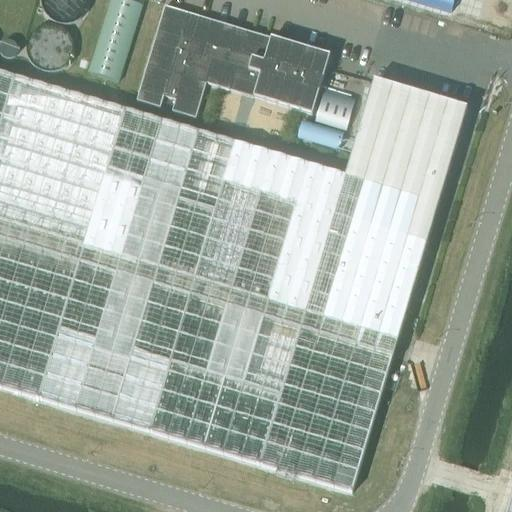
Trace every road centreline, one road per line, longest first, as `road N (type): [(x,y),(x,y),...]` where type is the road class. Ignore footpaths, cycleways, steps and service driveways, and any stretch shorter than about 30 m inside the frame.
road 1 (unclassified): [(511,143),(396,511)]
road 2 (unknown): [(511,60),(446,51),(254,0)]
road 3 (unclassified): [(218,511),(0,445)]
